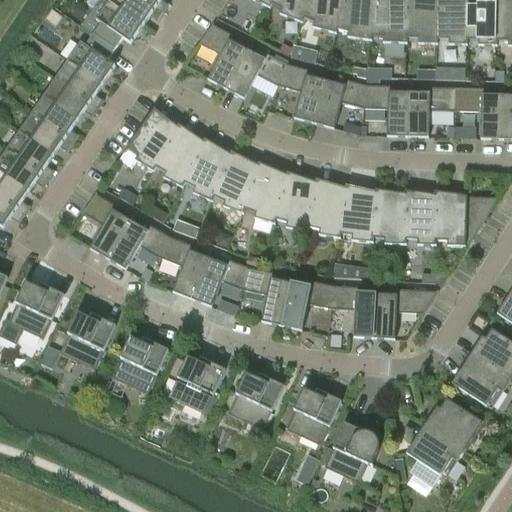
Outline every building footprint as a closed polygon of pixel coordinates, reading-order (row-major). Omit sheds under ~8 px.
[(158,24),(164,16),(141,0),(103,0),(110,4),(143,28),(151,17),(158,22),(157,23),(158,24)] [(160,3),(162,0),(141,0),(164,16),(170,7),(169,6),(168,8),(160,3)] [(274,0),(250,0),(270,11),(272,7),(271,7),(274,0)] [(311,0),(274,0),(271,7),(272,7),(282,13),(280,17),(302,25),(304,22),(303,21),(311,0)] [(344,0),(311,0),(303,21),(304,22),(315,26),(314,30),(336,36),(337,32),(344,0)] [(376,0),(344,0),(337,32),(349,35),(348,40),(371,43),(372,39),(371,39),(376,0)] [(406,0),(376,0),(371,39),(372,39),(384,41),(383,45),(407,46),(407,42),(406,41),(406,0)] [(436,0),(406,0),(406,41),(407,42),(419,42),(419,46),(437,47),(437,42),(436,0)] [(467,0),(436,0),(437,42),(449,43),(449,47),(467,48),(467,43),(466,43),(467,0)] [(496,0),(467,0),(466,43),(467,43),(479,43),(479,48),(497,48),(497,44),(496,44),(496,0)] [(511,0),(496,0),(496,44),(497,44),(509,44),(509,49),(511,48),(511,0)] [(130,46),(143,28),(110,4),(97,23),(102,26),(94,37),(115,52),(123,41),(130,46)] [(221,10),(227,22),(240,16),(234,4),(221,10)] [(213,26),(198,48),(199,48),(200,47),(221,58),(208,82),(226,92),(247,53),(239,49),(242,43),(213,28),(214,27),(213,26)] [(94,37),(81,28),(78,33),(91,42),(94,37)] [(107,64),(115,52),(94,37),(86,49),(82,46),(69,64),(102,88),(115,69),(107,64)] [(247,53),(226,92),(244,101),(257,77),(278,89),(287,67),(258,51),(255,57),(247,53)] [(95,99),(102,88),(69,64),(56,82),(98,111),(104,102),(103,102),(102,103),(95,99)] [(287,67),(278,89),(302,95),(295,121),(314,126),(325,84),(317,81),(319,75),(287,67)] [(352,76),(357,76),(357,79),(366,81),(366,71),(353,69),(352,76)] [(444,82),(445,70),(436,69),(435,81),(444,82)] [(367,86),(379,86),(380,71),(367,71),(367,86)] [(325,84),(314,126),(334,131),(341,105),(364,111),(367,88),(335,80),(334,86),(325,84)] [(92,120),(98,111),(56,82),(44,100),(78,123),(85,112),(92,117),(91,119),(92,120)] [(367,88),(364,111),(388,112),(388,139),(408,140),(409,96),(400,95),(400,89),(367,88)] [(409,96),(408,140),(428,140),(429,113),(455,114),(456,91),(418,89),(418,96),(409,96)] [(456,91),(455,114),(482,115),(481,142),(501,142),(502,98),(494,98),(494,92),(456,91)] [(502,98),(501,142),(511,142),(511,92),(511,98),(502,98)] [(70,134),(78,123),(44,100),(32,118),(73,147),(79,138),(78,137),(77,139),(70,134)] [(178,131),(178,130),(163,122),(164,120),(155,113),(156,112),(155,111),(124,155),(125,156),(128,152),(138,159),(136,163),(154,174),(156,171),(155,170),(178,131)] [(68,155),(73,147),(32,118),(20,135),(53,159),(61,148),(68,153),(67,155),(68,155)] [(204,145),(188,137),(189,135),(179,128),(178,130),(178,131),(155,170),(156,171),(166,177),(164,181),(183,190),(185,187),(184,186),(204,145)] [(353,128),(351,136),(359,138),(361,130),(353,128)] [(464,142),(465,129),(455,129),(455,141),(464,142)] [(46,170),(53,159),(20,135),(7,153),(49,182),(55,174),(54,173),(53,175),(46,170)] [(232,158),(231,158),(215,151),(216,149),(205,143),(204,145),(184,186),(185,187),(195,192),(194,196),(213,204),(214,201),(214,200),(232,158)] [(43,191),(49,182),(7,153),(0,163),(0,174),(29,194),(36,183),(43,188),(42,190),(43,191)] [(259,169),(242,163),(243,161),(232,155),(231,158),(232,158),(214,200),(214,201),(225,205),(224,209),(244,216),(245,213),(244,212),(259,169)] [(288,179),(287,178),(270,174),(271,172),(259,167),(259,169),(244,212),(245,213),(256,217),(255,221),(275,227),(276,223),(275,223),(288,179)] [(21,205),(29,194),(0,174),(0,200),(24,218),(30,209),(29,208),(28,210),(21,205)] [(317,186),(316,186),(299,182),(300,180),(288,176),(287,178),(288,179),(275,223),(276,223),(288,226),(287,230),(308,235),(309,231),(308,231),(317,186)] [(308,231),(309,231),(320,234),(319,238),(340,241),(341,237),(340,237),(347,192),(346,192),(329,189),(329,187),(317,183),(316,186),(317,186),(308,231)] [(376,196),(358,194),(359,192),(346,189),(346,192),(347,192),(340,237),(341,237),(353,239),(352,243),(373,245),(374,241),(373,241),(376,196)] [(135,199),(126,193),(121,201),(131,207),(135,199)] [(406,198),(405,198),(388,197),(389,195),(376,193),(376,196),(373,241),(374,241),(385,242),(385,247),(406,247),(406,243),(405,243),(406,198)] [(436,198),(435,198),(418,198),(418,196),(406,194),(405,198),(406,198),(405,243),(406,243),(418,243),(418,248),(436,248),(436,244),(435,244),(436,198)] [(97,195),(82,217),(83,217),(83,216),(104,228),(91,252),(108,262),(130,224),(123,220),(126,214),(97,197),(97,196),(97,195)] [(435,244),(436,244),(448,244),(448,248),(466,249),(465,250),(466,251),(501,197),(500,197),(497,200),(448,199),(448,197),(435,195),(435,198),(436,198),(435,244)] [(18,226),(24,218),(0,200),(0,228),(3,231),(11,219),(19,224),(18,226)] [(155,222),(163,227),(168,218),(161,213),(155,222)] [(160,261),(171,240),(141,223),(138,228),(130,224),(108,262),(126,272),(139,249),(160,261)] [(195,240),(199,230),(191,227),(187,237),(195,240)] [(228,251),(232,240),(221,236),(217,247),(228,251)] [(171,240),(160,261),(183,270),(174,295),(192,302),(208,261),(200,258),(202,252),(171,240)] [(208,261),(192,302),(211,310),(221,284),(244,293),(250,271),(219,258),(216,264),(208,261)] [(253,258),(252,267),(259,269),(261,260),(253,258)] [(334,280),(351,280),(352,266),(334,265),(334,280)] [(250,271),(244,293),(267,298),(261,325),(281,329),(291,286),(282,284),(284,278),(250,271)] [(148,284),(153,275),(147,272),(142,280),(148,284)] [(434,285),(435,277),(422,276),(422,285),(434,285)] [(449,278),(435,277),(434,285),(435,285),(441,289),(449,278)] [(291,286),(281,329),(302,333),(308,307),(331,312),(334,288),(301,281),(299,288),(291,286)] [(24,333),(43,342),(63,298),(45,289),(43,294),(26,286),(9,324),(5,322),(0,333),(0,340),(17,348),(24,333)] [(334,288),(331,312),(355,313),(354,340),(374,341),(377,297),(368,297),(368,290),(334,288)] [(377,297),(374,341),(395,342),(396,315),(422,317),(422,318),(423,318),(439,294),(438,293),(437,294),(386,291),(385,298),(377,297)] [(511,294),(498,316),(511,325),(511,294)] [(239,309),(230,305),(226,315),(235,318),(239,309)] [(95,325),(78,317),(61,354),(60,357),(95,373),(115,329),(97,320),(95,325)] [(479,346),(471,358),(510,384),(511,380),(511,345),(492,332),(482,347),(479,346)] [(341,350),(341,338),(332,338),(331,349),(341,350)] [(148,349),(131,341),(112,381),(147,397),(168,353),(150,345),(148,349)] [(40,367),(53,372),(60,357),(61,354),(48,349),(40,367)] [(492,412),(510,384),(471,358),(452,386),(492,412)] [(169,377),(178,382),(169,401),(204,417),(225,373),(207,364),(205,369),(188,361),(186,364),(177,360),(169,377)] [(263,385),(246,377),(228,417),(263,433),(283,389),(265,381),(263,385)] [(321,400),(304,393),(285,433),(320,449),(341,405),(323,396),(321,400)] [(425,428),(465,453),(483,425),(447,402),(436,417),(433,415),(425,428)] [(345,426),(325,471),(359,487),(368,468),(373,470),(373,468),(372,468),(379,452),(379,449),(379,445),(377,441),(374,438),(372,437),(370,436),(367,435),(363,435),(345,426)] [(465,453),(425,428),(407,456),(418,463),(410,474),(433,489),(440,477),(446,482),(465,453)] [(312,477),(301,472),(296,482),(307,487),(312,477)]
